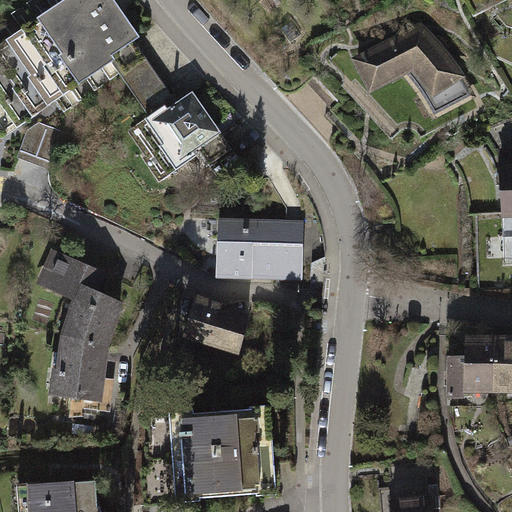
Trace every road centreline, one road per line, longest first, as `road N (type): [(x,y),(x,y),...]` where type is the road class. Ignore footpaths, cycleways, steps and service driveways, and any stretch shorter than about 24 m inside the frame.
road 1 (residential): [(353,296),(351,228),(323,167),(177,0)]
road 2 (residential): [(292,295),(215,288),(0,187)]
road 3 (residential): [(338,511),(353,296)]
road 4 (residential): [(511,313),(353,296)]
